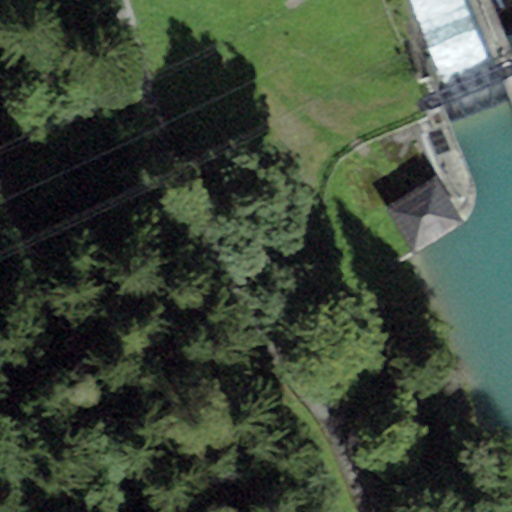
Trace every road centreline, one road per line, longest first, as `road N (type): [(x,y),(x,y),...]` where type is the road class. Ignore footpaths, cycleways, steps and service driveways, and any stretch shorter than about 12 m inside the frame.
road 1 (track): [(0,152),(133,511)]
road 2 (track): [(286,327),(147,129),(112,0)]
road 3 (residential): [(362,511),(286,327)]
